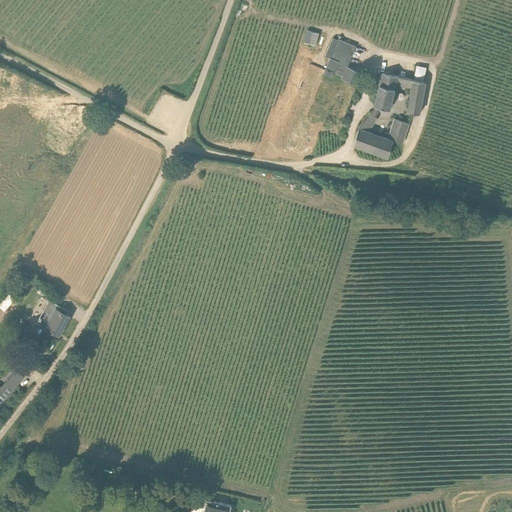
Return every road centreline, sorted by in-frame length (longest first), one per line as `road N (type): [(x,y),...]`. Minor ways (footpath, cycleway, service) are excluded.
road 1 (unclassified): [(0,434),(81,327),(175,145)]
road 2 (track): [(182,511),(153,488),(66,472),(0,499)]
road 3 (unclassified): [(175,145),(0,57)]
road 4 (unclassified): [(175,145),(232,0)]
road 5 (unclassified): [(293,168),(175,145)]
